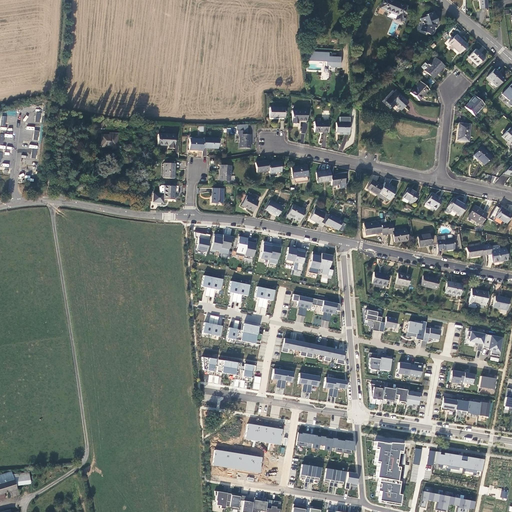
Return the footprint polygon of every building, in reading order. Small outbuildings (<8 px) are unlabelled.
[(397,16),(396,20),(401,21),(407,6),(392,0),(383,0),(380,8),(397,16)] [(487,0),(478,0),(480,9),(489,9),(487,0)] [(422,25),(421,27),(423,32),(428,35),(432,36),(433,33),(438,24),(433,12),(424,15),(425,16),(419,19),(422,25)] [(459,55),(467,45),(455,34),(446,44),(459,55)] [(477,66),(484,58),(475,49),(468,58),(477,66)] [(328,53),(307,52),(306,61),(325,62),(325,66),(329,66),(329,68),(340,68),(340,57),(328,57),(328,53)] [(432,79),(444,67),(434,57),(426,65),(424,63),(420,67),(422,70),(432,79)] [(497,87),(503,80),(497,74),(498,74),(494,70),(487,78),(497,87)] [(418,101),(428,90),(419,81),(408,92),(418,101)] [(511,82),(501,95),(508,101),(507,103),(511,107),(511,106),(511,82)] [(399,111),(407,102),(394,91),(384,101),(391,108),(393,106),(399,111)] [(474,116),(483,105),(474,96),(464,107),(474,116)] [(274,107),(269,107),(269,118),(284,118),(284,107),(274,107)] [(306,111),(289,111),(289,123),(297,124),(297,121),(306,122),(306,111)] [(92,119),(92,127),(95,127),(95,129),(103,129),(103,122),(96,122),(96,119),(92,119)] [(327,133),(327,122),(313,121),(313,133),(327,133)] [(349,133),(349,123),(338,123),(335,123),(335,133),(339,133),(349,133)] [(468,142),(470,125),(459,124),(457,140),(468,142)] [(511,130),(509,128),(501,137),(511,146),(511,130)] [(250,149),(250,135),(244,135),(244,131),(238,131),(237,135),(239,135),(240,149),(250,149)] [(100,135),(100,147),(110,147),(110,150),(118,150),(120,150),(121,149),(121,148),(122,147),(121,145),(121,144),(120,144),(118,143),(118,133),(109,133),(108,135),(100,135)] [(174,149),(175,135),(158,134),(157,145),(169,146),(169,148),(174,149)] [(203,137),(202,137),(202,139),(202,148),(218,149),(218,138),(203,137)] [(187,150),(202,151),(202,148),(202,139),(188,138),(187,150)] [(484,165),(492,157),(481,147),(473,156),(484,165)] [(268,163),(267,161),(255,162),(256,173),(268,171),(268,163)] [(268,171),(269,173),(281,172),(280,162),(268,163),(268,171)] [(174,164),(170,163),(164,163),(163,178),(174,179),(174,164)] [(511,164),(503,174),(511,176),(511,164)] [(229,180),(230,166),(220,165),(218,180),(229,180)] [(306,166),(291,168),(292,178),(307,176),(306,166)] [(330,176),(329,171),(315,173),(317,183),(330,180),(330,176)] [(345,184),(343,174),(330,176),(330,180),(331,186),(336,185),(345,184)] [(378,193),(382,186),(372,180),(366,189),(377,195),(378,193)] [(389,184),(385,182),(382,186),(378,193),(388,200),(395,188),(389,184)] [(159,187),(159,194),(153,194),(153,202),(162,203),(163,199),(173,199),(174,186),(161,186),(159,187)] [(222,203),(223,189),(212,188),(211,202),(222,203)] [(413,204),(418,195),(408,188),(402,197),(413,204)] [(442,199),(431,193),(425,204),(435,210),(442,199)] [(253,212),(258,202),(247,195),(241,206),(253,212)] [(459,216),(465,205),(453,198),(447,208),(459,216)] [(277,216),(282,207),(269,200),(265,210),(277,216)] [(299,222),(305,210),(301,208),(300,209),(293,205),(287,215),(295,219),(294,220),(299,222)] [(480,225),(486,214),(478,210),(478,209),(474,206),(467,217),(480,225)] [(318,225),(322,227),(324,224),(326,221),(322,219),(325,214),(315,208),(309,219),(319,224),(318,225)] [(506,224),(511,215),(500,208),(495,218),(506,224)] [(342,221),(329,214),(326,221),(324,224),(338,230),(338,229),(342,222),(342,221)] [(381,235),(388,234),(386,225),(386,223),(380,224),(380,222),(364,224),(366,235),(381,233),(381,235)] [(386,225),(388,234),(393,234),(394,242),(402,240),(402,242),(407,241),(405,229),(392,231),(391,224),(386,225)] [(206,252),(210,235),(205,234),(205,235),(194,232),(195,238),(196,238),(195,243),(197,244),(196,250),(206,252)] [(436,238),(436,236),(431,236),(430,233),(417,235),(419,247),(427,245),(427,246),(437,245),(436,241),(436,238)] [(222,235),(218,234),(218,235),(214,234),(210,251),(215,252),(215,251),(219,252),(222,235)] [(231,237),(222,235),(219,252),(227,254),(231,237)] [(437,245),(438,249),(443,249),(443,250),(449,249),(449,250),(454,249),(452,238),(447,239),(446,236),(440,237),(441,240),(436,241),(437,245)] [(247,238),(239,237),(235,255),(243,257),(247,238)] [(256,240),(247,238),(243,257),(243,258),(252,259),(256,240)] [(272,243),(263,242),(260,258),(268,260),(272,243)] [(276,264),(280,245),(272,243),(268,260),(268,262),(276,264)] [(485,246),(484,243),(481,244),(482,247),(480,247),(480,246),(466,248),(467,258),(486,255),(485,246)] [(485,246),(486,255),(491,254),(492,263),(499,262),(499,260),(502,260),(502,261),(507,260),(505,248),(491,251),(490,245),(485,246)] [(292,248),(287,248),(284,264),(292,266),(296,248),(292,248)] [(300,272),(305,250),(296,248),(292,266),(292,270),(300,272)] [(321,253),(312,252),(308,272),(316,274),(321,253)] [(327,275),(331,256),(321,253),(318,269),(322,270),(321,274),(327,275)] [(388,275),(373,272),(371,284),(386,287),(388,275)] [(410,276),(397,274),(395,283),(408,286),(410,276)] [(222,279),(203,275),(201,286),(220,290),(222,279)] [(439,279),(422,276),(420,286),(436,289),(439,279)] [(249,285),(230,281),(228,292),(247,295),(249,285)] [(462,285),(446,281),(444,293),(459,296),(462,285)] [(275,290),(256,286),(254,297),(273,301),(275,290)] [(487,292),(471,289),(468,302),(485,305),(487,292)] [(317,299),(294,294),(292,300),(298,302),(297,306),(299,307),(297,315),(305,316),(307,309),(311,309),(312,304),(316,305),(317,299)] [(509,299),(495,296),(492,307),(507,310),(509,299)] [(339,304),(317,299),(316,305),(321,306),(320,312),(324,312),(322,320),(329,321),(331,313),(334,314),(335,310),(340,311),(339,304)] [(382,313),(366,310),(364,315),(366,315),(365,320),(374,322),(372,330),(378,331),(380,322),(382,313)] [(395,329),(397,319),(386,317),(385,323),(380,322),(378,331),(383,332),(384,327),(388,328),(388,327),(395,329)] [(322,320),(320,327),(328,328),(329,321),(322,320)] [(414,323),(409,322),(405,337),(415,339),(422,341),(425,328),(426,322),(422,321),(421,322),(414,321),(414,323)] [(222,326),(204,322),(202,333),(220,337),(222,326)] [(243,330),(229,328),(227,338),(259,345),(262,334),(257,334),(259,327),(244,324),(243,330)] [(434,328),(430,327),(429,329),(425,328),(422,341),(427,342),(428,339),(432,340),(432,339),(439,340),(440,335),(438,335),(439,330),(434,329),(434,328)] [(485,335),(468,331),(467,336),(469,337),(468,341),(478,343),(476,350),(481,351),(482,347),(485,335)] [(503,338),(485,335),(482,347),(487,349),(487,350),(491,351),(490,355),(499,357),(503,338)] [(343,351),(284,338),(282,347),(343,360),(343,351)] [(378,370),(380,359),(376,359),(377,354),(369,353),(368,358),(369,358),(368,365),(369,365),(369,369),(378,370)] [(380,358),(380,359),(378,370),(382,371),(382,370),(389,371),(391,357),(387,356),(387,359),(380,358)] [(214,359),(202,357),(203,370),(212,372),(214,359)] [(240,364),(218,360),(216,372),(238,376),(240,364)] [(408,375),(410,364),(410,363),(404,362),(404,363),(399,362),(397,373),(408,375)] [(414,365),(410,364),(408,375),(419,377),(422,363),(414,362),(414,365)] [(255,366),(244,364),(242,376),(253,378),(255,366)] [(293,372),(273,369),(271,379),(291,383),(293,372)] [(462,383),(464,373),(451,370),(449,382),(458,383),(458,382),(462,383)] [(317,376),(298,373),(297,383),(316,386),(317,376)] [(475,375),(464,373),(462,383),(474,385),(475,375)] [(208,382),(220,384),(221,376),(208,375),(208,382)] [(252,389),(259,390),(261,377),(254,376),(252,389)] [(494,379),(480,376),(478,387),(493,389),(494,379)] [(346,379),(324,377),(323,387),(345,390),(346,379)] [(384,386),(370,384),(371,398),(381,400),(382,399),(384,387),(384,386)] [(395,389),(384,387),(382,399),(385,400),(385,401),(393,402),(395,389)] [(405,404),(407,390),(395,388),(395,389),(394,399),(397,400),(397,401),(400,401),(400,403),(405,404)] [(511,398),(511,399),(511,396),(510,396),(511,389),(507,388),(503,406),(509,407),(508,410),(511,410),(511,398)] [(420,393),(407,391),(405,404),(412,405),(412,404),(419,405),(420,393)] [(457,398),(443,396),(441,410),(455,411),(455,410),(457,400),(457,398)] [(468,402),(457,400),(455,410),(461,411),(461,413),(466,414),(468,402)] [(481,403),(468,401),(468,402),(466,414),(478,416),(481,403)] [(481,403),(478,416),(488,417),(490,403),(481,402),(481,403)] [(247,424),(245,438),(280,444),(282,430),(247,424)] [(325,436),(301,433),(300,435),(297,434),(296,442),(297,442),(296,446),(307,447),(307,443),(312,444),(311,448),(319,449),(319,445),(324,446),(323,450),(331,451),(332,447),(335,448),(334,452),(353,455),(355,442),(345,440),(345,441),(337,440),(337,439),(333,438),(332,439),(325,438),(325,436)] [(379,501),(400,505),(401,495),(398,494),(401,481),(398,480),(400,467),(397,467),(399,453),(402,453),(404,444),(390,443),(390,444),(376,441),(375,449),(377,449),(378,449),(376,463),(379,464),(377,477),(379,478),(377,491),(381,492),(379,501)] [(413,464),(420,465),(421,449),(415,448),(413,464)] [(214,450),(212,465),(259,473),(262,458),(214,450)] [(472,475),(479,476),(483,460),(435,452),(433,464),(439,465),(438,469),(464,474),(464,472),(472,473),(472,475)] [(321,468),(301,464),(299,477),(305,478),(304,482),(312,483),(313,479),(319,480),(321,468)] [(344,472),(326,469),(323,481),(329,482),(328,486),(336,487),(336,483),(342,484),(344,472)] [(17,489),(16,486),(12,474),(11,471),(0,474),(0,494),(8,493),(10,498),(16,496),(15,490),(17,489)] [(12,474),(16,486),(31,484),(29,472),(12,474)] [(356,474),(347,472),(345,489),(349,490),(350,486),(357,487),(356,474)] [(500,498),(501,488),(489,487),(488,493),(496,494),(496,497),(500,498)] [(227,493),(215,491),(215,496),(216,496),(215,500),(216,501),(215,505),(220,506),(220,508),(224,509),(225,506),(227,493)] [(475,502),(423,491),(420,507),(425,508),(427,500),(437,502),(436,510),(446,511),(448,504),(458,506),(456,511),(467,511),(468,508),(473,509),(475,502)] [(239,500),(240,495),(227,493),(225,506),(232,507),(231,509),(238,510),(239,500)] [(251,511),(254,498),(240,495),(239,500),(243,501),(241,511),(251,511)] [(259,511),(260,511),(265,511),(267,500),(254,498),(251,511),(259,511)] [(278,511),(280,502),(267,500),(265,511),(278,511)]
